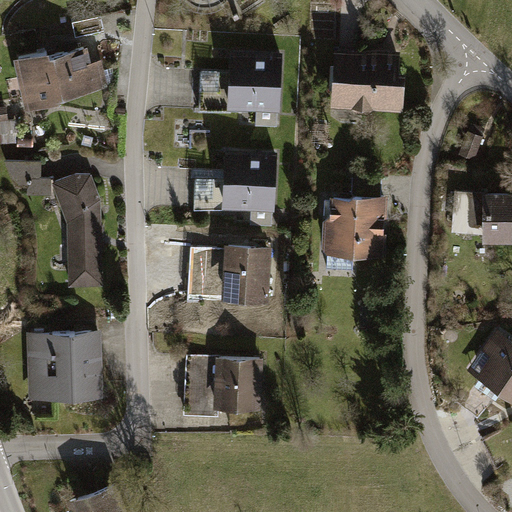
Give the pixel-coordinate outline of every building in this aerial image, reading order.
[(86,50),(21,64),(31,112),(114,94),(107,66),(90,69),(86,50)] [(406,53),(337,51),(335,114),(404,116),(406,53)] [(287,59),(233,53),(227,112),(282,117),(287,59)] [(281,156),(227,152),(223,212),(276,216),(281,156)] [(12,157),(13,185),(46,183),(44,155),(12,157)] [(69,223),(71,290),(105,292),(104,211),(93,179),(56,187),(69,223)] [(511,199),(489,199),(488,251),(511,250),(511,199)] [(392,202),(329,201),(328,261),(391,262),(392,202)] [(274,251),(227,248),(224,300),(271,303),(274,251)] [(511,341),(497,331),(472,367),(511,394),(511,341)] [(106,333),(29,334),(31,404),(108,402),(106,333)] [(266,362),(191,357),(187,413),(262,417),(266,362)] [(129,511),(120,489),(77,506),(79,511),(129,511)]
